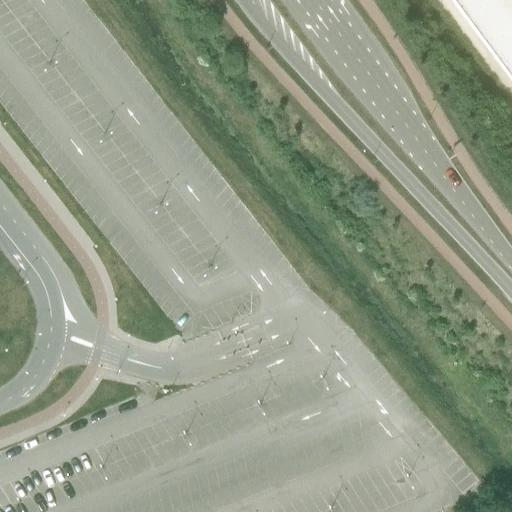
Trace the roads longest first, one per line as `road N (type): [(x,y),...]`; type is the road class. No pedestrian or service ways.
road 1 (secondary): [(248,0),(368,140),(511,288)]
road 2 (secondary): [(511,264),(311,0)]
road 3 (unclassified): [(0,402),(36,378),(64,321),(59,286),(0,211)]
